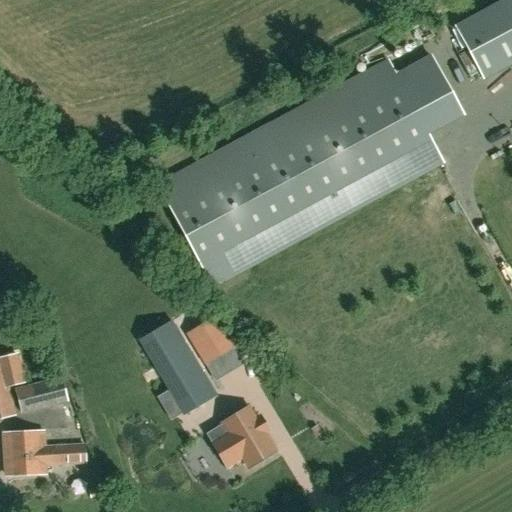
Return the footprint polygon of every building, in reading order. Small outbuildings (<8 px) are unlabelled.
[(483,80),(511,64),(511,0),(502,0),(454,26),(483,80)] [(415,111),(450,92),(431,57),(396,76),(388,62),(158,187),(212,286),(442,162),(415,111)] [(205,364),(233,348),(214,316),(186,332),(205,364)] [(171,386),(186,409),(188,412),(216,395),(171,322),(143,339),(171,386)] [(0,360),(0,359),(0,419),(14,416),(7,387),(23,383),(16,356),(0,360)] [(70,402),(65,380),(15,393),(21,414),(70,402)] [(248,467),(274,451),(263,433),(267,431),(258,416),(254,419),(248,408),(221,424),(222,425),(209,433),(214,440),(211,442),(226,467),(241,457),(248,467)] [(87,445),(64,446),(43,447),(42,432),(3,435),(5,476),(45,474),(44,465),(88,463),(87,445)] [(164,496),(150,501),(153,511),(155,511),(168,508),(164,496)]
